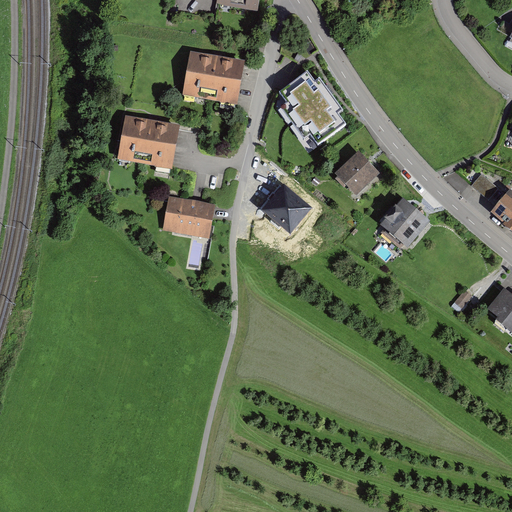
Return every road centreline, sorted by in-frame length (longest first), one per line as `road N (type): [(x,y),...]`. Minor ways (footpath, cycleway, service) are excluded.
road 1 (track): [(245,167),(234,225),(237,318),(191,511)]
road 2 (residential): [(296,0),(373,119),(511,254)]
road 3 (track): [(0,211),(14,0)]
road 4 (residential): [(278,0),(245,167)]
